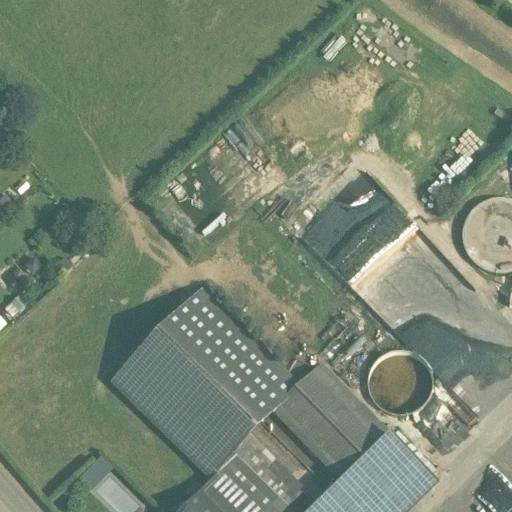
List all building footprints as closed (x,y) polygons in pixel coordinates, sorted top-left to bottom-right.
[(0,217),(14,206),(7,197),(0,202),(0,217)] [(503,278),(511,275),(511,206),(505,204),(494,204),(482,207),(473,214),(465,223),(461,234),(461,246),(464,257),(471,267),(480,274),(491,278),(503,278)] [(296,386),(201,294),(111,385),(207,478),(296,386)] [(430,400),(432,387),(430,374),(423,364),(412,357),(399,355),(387,357),(376,364),(369,375),(367,388),(369,400),(377,411),(387,418),(400,420),(412,417),(423,410),(430,400)] [(387,444),(317,373),(274,415),(344,486),(374,457),(387,444)] [(464,427),(451,413),(426,436),(442,453),(452,443),(450,440),(464,427)] [(411,511),(437,487),(390,441),(387,444),(394,451),(381,464),(374,457),(344,486),(316,511),(411,511)] [(387,444),(374,457),(381,464),(394,451),(387,444)] [(183,511),(288,511),(235,459),(183,511)]
